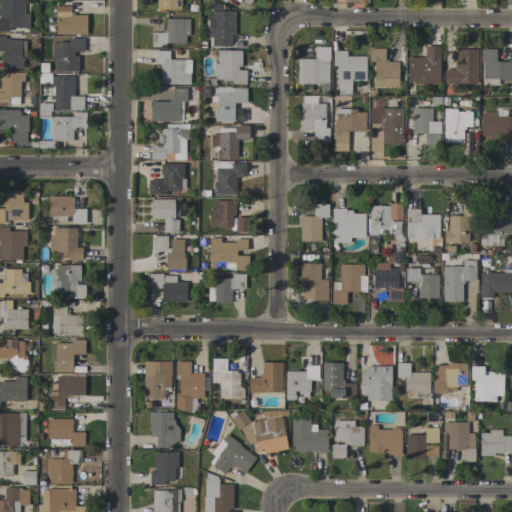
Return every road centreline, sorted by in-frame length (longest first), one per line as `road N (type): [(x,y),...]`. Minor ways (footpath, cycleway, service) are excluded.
road 1 (residential): [(114,511),(118,0)]
road 2 (residential): [(115,331),(511,336)]
road 3 (residential): [(277,335),(277,15)]
road 4 (residential): [(275,490),(511,491)]
road 5 (residential): [(277,15),(511,18)]
road 6 (residential): [(277,177),(511,179)]
